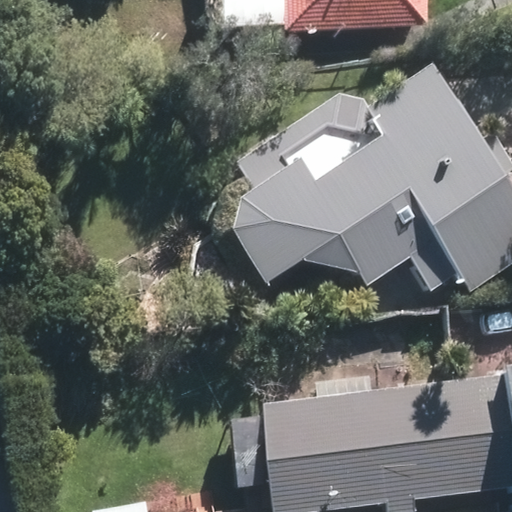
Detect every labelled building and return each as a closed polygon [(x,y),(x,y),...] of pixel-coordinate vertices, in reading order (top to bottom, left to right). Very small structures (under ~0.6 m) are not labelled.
[(30,0),(3,0),(5,21),(32,19),(30,0)] [(265,0),(267,37),(418,28),(416,0),(265,0)] [(511,254),(511,221),(420,88),(358,132),(342,110),(248,175),(268,205),(234,229),(265,274),(301,249),(351,256),(364,276),(407,247),(431,282),(452,267),(466,287),(511,254)] [(511,360),(498,362),(511,483),(511,360)] [(500,392),(266,418),(276,511),(292,511),(510,488),(500,392)]
